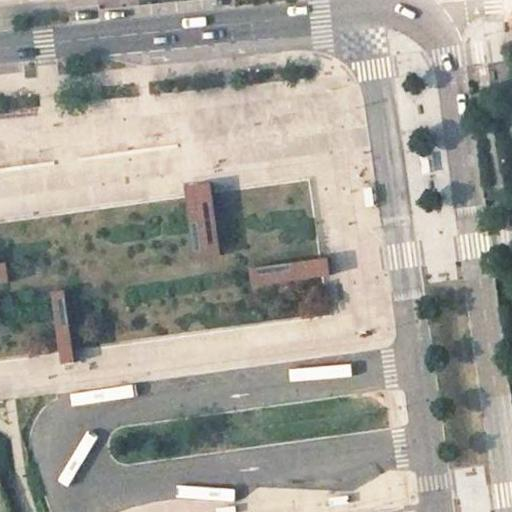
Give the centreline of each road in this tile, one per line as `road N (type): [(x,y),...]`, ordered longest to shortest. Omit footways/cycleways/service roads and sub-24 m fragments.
road 1 (secondary): [(500,452),(437,3)]
road 2 (secondary): [(0,45),(365,7)]
